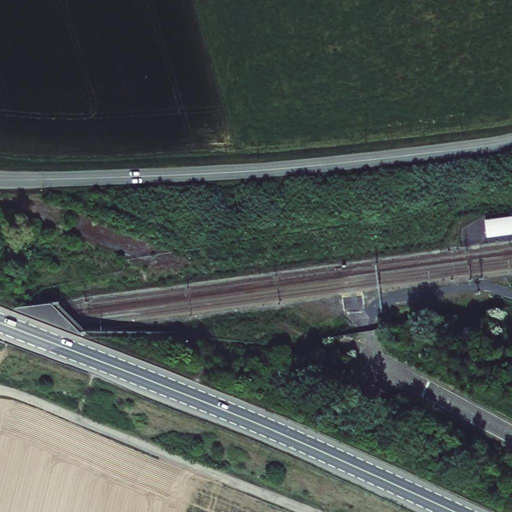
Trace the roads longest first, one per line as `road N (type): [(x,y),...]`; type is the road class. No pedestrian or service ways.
road 1 (unclassified): [(0,180),(245,171),(511,140)]
road 2 (primary): [(0,319),(453,511)]
road 3 (track): [(0,390),(307,511)]
